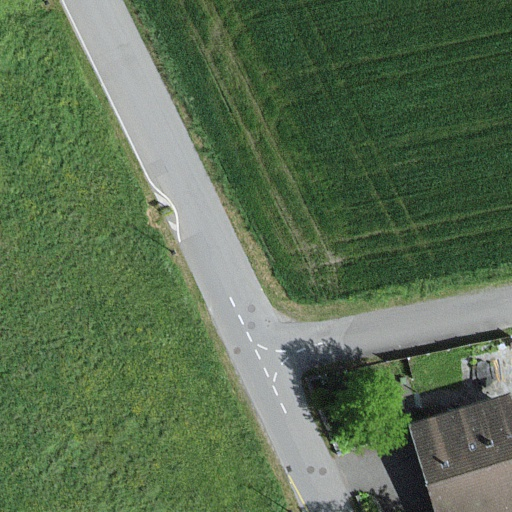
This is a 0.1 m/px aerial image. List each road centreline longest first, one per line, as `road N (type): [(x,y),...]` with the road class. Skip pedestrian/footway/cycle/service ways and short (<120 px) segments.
road 1 (tertiary): [(259,358),(76,0)]
road 2 (residential): [(259,358),(511,308)]
road 3 (tertiary): [(329,511),(259,358)]
